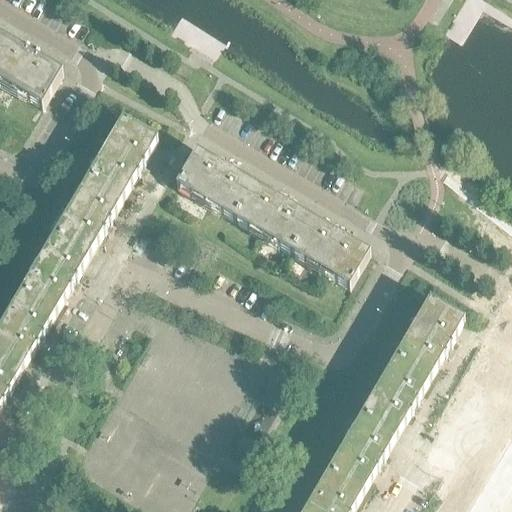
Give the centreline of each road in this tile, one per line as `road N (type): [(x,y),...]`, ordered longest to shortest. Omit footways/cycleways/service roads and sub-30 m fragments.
road 1 (residential): [(0,502),(128,273),(150,269),(329,358),(353,348),(408,248)]
road 2 (residential): [(408,248),(203,132),(176,91),(126,61),(88,68)]
road 3 (residential): [(0,172),(38,170),(87,87),(88,68)]
